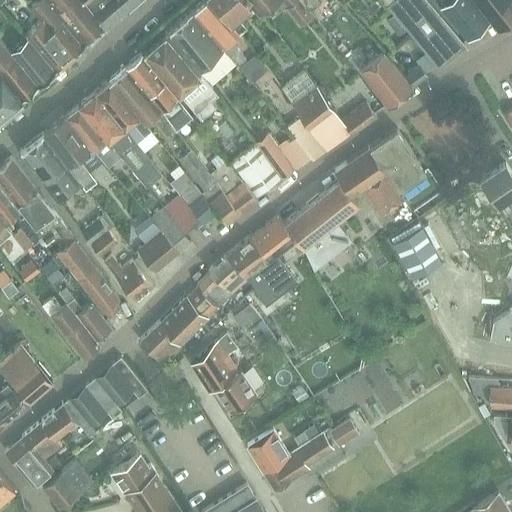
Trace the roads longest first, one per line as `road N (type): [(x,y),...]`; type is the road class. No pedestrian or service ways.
road 1 (residential): [(0,440),(224,237),(348,144),(511,42)]
road 2 (residential): [(0,145),(158,0)]
